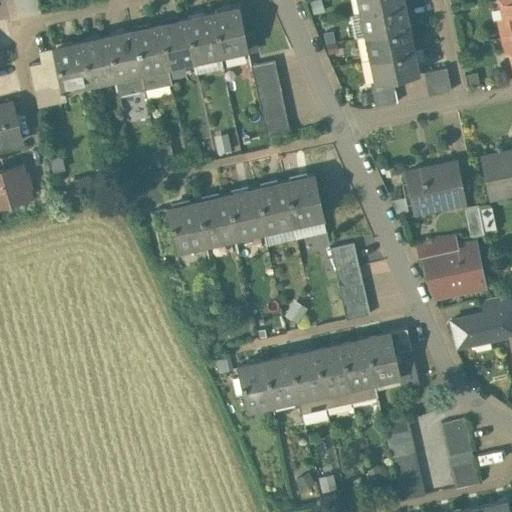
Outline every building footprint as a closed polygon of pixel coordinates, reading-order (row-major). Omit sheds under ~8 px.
[(403,0),(356,0),(359,12),(404,3),(403,0)] [(404,3),(359,12),(364,35),(409,26),(404,3)] [(511,3),(504,5),(505,6),(507,19),(498,21),(502,36),(511,33),(511,3)] [(237,5),(211,11),(220,53),(246,47),(237,5)] [(211,11),(184,17),(193,59),(220,53),(211,11)] [(184,17),(158,22),(166,60),(167,65),(193,59),(184,17)] [(158,22),(132,28),(140,65),(160,61),(166,60),(158,22)] [(409,26),(364,35),(369,58),(414,49),(409,26)] [(132,28),(105,34),(114,76),(141,71),(140,65),(132,28)] [(511,33),(502,36),(505,51),(511,49),(511,33)] [(105,34),(78,40),(88,82),(114,76),(105,34)] [(78,40),(52,46),(53,49),(62,88),(88,82),(78,40)] [(53,49),(39,52),(40,60),(41,60),(46,84),(34,87),(37,104),(64,99),(62,88),(53,49)] [(414,49),(369,58),(375,81),(392,78),(419,72),(414,49)] [(274,59),(250,64),(252,75),(276,70),(274,59)] [(40,60),(28,63),(34,87),(46,84),(41,60),(40,60)] [(160,61),(140,65),(141,71),(144,86),(165,82),(160,61)] [(446,66),(424,71),(426,83),(448,78),(446,66)] [(276,70),(252,75),(255,87),(278,82),(276,70)] [(375,81),(370,82),(372,94),(394,89),(392,78),(375,81)] [(448,78),(426,83),(429,95),(451,90),(448,78)] [(278,82),(255,87),(257,98),(281,94),(278,82)] [(394,89),(372,94),(375,106),(397,101),(394,89)] [(281,94),(257,98),(259,110),(283,105),(281,94)] [(13,100),(0,103),(0,142),(22,138),(13,100)] [(283,105),(259,110),(262,122),(286,117),(283,105)] [(286,117),(262,122),(265,134),(288,129),(286,117)] [(511,147),(478,155),(487,196),(511,190),(511,147)] [(456,159),(405,170),(413,210),(464,200),(456,159)] [(21,162),(0,167),(0,202),(30,194),(27,184),(29,184),(26,172),(24,173),(21,162)] [(314,173),(284,180),(294,222),(323,216),(314,173)] [(284,180),(254,186),(264,229),(294,222),(284,180)] [(254,186),(225,193),(235,235),(264,229),(254,186)] [(225,193),(196,199),(206,242),(235,235),(225,193)] [(196,199),(166,206),(175,249),(206,242),(196,199)] [(477,203),(464,205),(470,234),(483,232),(477,203)] [(166,206),(153,209),(161,252),(175,249),(166,206)] [(354,241),(330,246),(335,270),(359,265),(354,241)] [(457,243),(439,247),(441,255),(425,259),(431,289),(448,285),(449,292),(466,289),(464,281),(479,277),(479,278),(481,278),(475,248),(459,251),(457,243)] [(359,265),(335,270),(338,281),(362,277),(359,265)] [(362,277),(338,281),(341,294),(364,289),(362,277)] [(364,289),(341,294),(343,306),(367,301),(364,289)] [(511,310),(508,292),(482,298),(485,311),(451,318),(457,345),(501,336),(500,332),(511,328),(511,310)] [(367,301),(343,306),(346,318),(370,312),(367,301)] [(407,327),(390,330),(395,350),(412,346),(407,327)] [(390,330),(365,336),(373,373),(399,367),(397,359),(395,350),(390,330)] [(365,336),(339,342),(347,379),(368,374),(373,373),(365,336)] [(339,342),(314,348),(322,385),(347,379),(339,342)] [(314,348),(288,354),(296,390),(322,385),(314,348)] [(288,354),(263,360),(272,403),(298,397),(296,390),(288,354)] [(413,355),(397,359),(399,367),(400,373),(399,373),(401,382),(417,379),(417,381),(419,380),(413,355)] [(263,360),(237,366),(247,409),(272,403),(263,360)] [(368,374),(347,379),(352,400),(372,395),(368,374)] [(347,379),(322,385),(326,406),(352,400),(347,379)] [(322,385),(296,390),(298,397),(301,412),(326,406),(322,385)] [(406,413),(383,418),(386,434),(410,429),(406,413)] [(464,416),(441,421),(443,432),(466,427),(464,416)] [(466,427),(443,432),(445,443),(469,438),(466,427)] [(410,429),(386,434),(388,445),(412,439),(410,429)] [(469,438),(445,443),(448,454),(471,448),(469,438)] [(412,439),(388,445),(391,455),(414,450),(412,439)] [(471,448),(448,454),(450,464),(473,459),(471,448)] [(414,450),(391,455),(393,466),(416,461),(414,450)] [(473,459),(450,464),(452,475),(476,470),(473,459)] [(416,461),(393,466),(395,477),(419,472),(416,461)] [(476,470),(452,475),(455,488),(479,483),(476,470)] [(419,472),(395,477),(398,488),(421,483),(419,472)] [(421,483),(398,488),(400,500),(424,495),(421,483)] [(509,511),(507,499),(477,505),(478,511),(509,511)]
